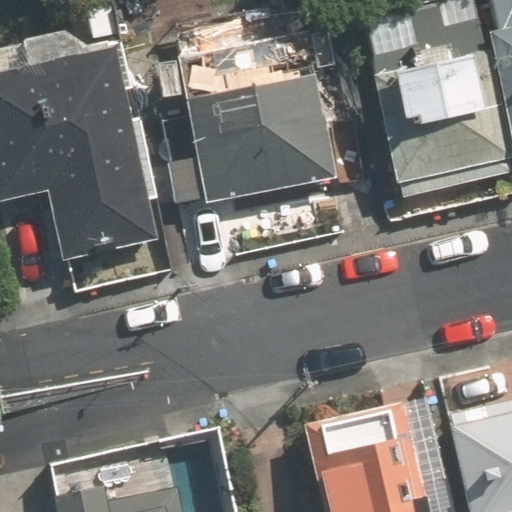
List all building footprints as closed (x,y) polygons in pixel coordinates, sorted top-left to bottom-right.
[(511,0),(473,0),(474,2),(511,168),(511,0)] [(511,169),(511,168),(474,2),(362,27),(400,195),(511,169)] [(174,60),(189,125),(177,128),(182,154),(165,158),(177,210),(338,174),(306,31),(174,60)] [(123,42),(0,71),(0,205),(49,194),(65,261),(169,237),(123,42)] [(511,511),(511,365),(439,380),(466,511),(511,511)] [(453,511),(431,403),(302,430),(319,511),(453,511)] [(55,511),(178,511),(173,479),(54,502),(55,511)]
